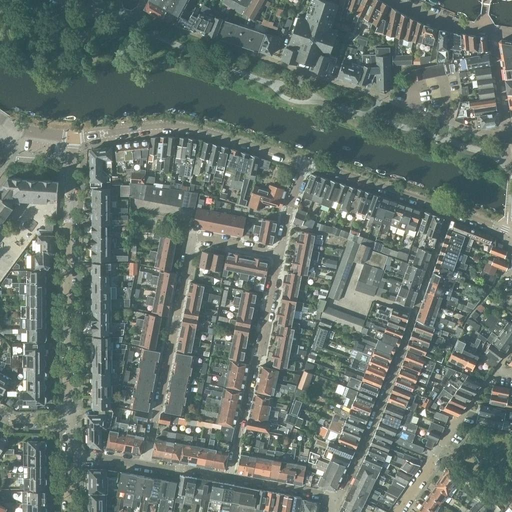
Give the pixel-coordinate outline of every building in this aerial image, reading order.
[(170,12),(149,0),(148,0),(144,9),(148,11),(149,14),(153,16),(155,16),(162,20),(166,21),(170,12)] [(149,0),(170,12),(177,15),(177,16),(187,21),(191,15),(193,12),(199,0),(149,0)] [(242,16),(243,14),(247,7),(250,0),(223,0),(222,3),(227,6),(230,8),(237,12),(242,16)] [(251,18),(255,21),(256,20),(264,5),(268,7),(271,0),(270,0),(250,0),(247,7),(243,14),(247,16),(251,18)] [(311,70),(331,76),(338,57),(329,55),(337,30),(331,28),(332,27),(333,22),(339,6),(339,5),(322,0),(311,0),(304,20),(298,18),(289,44),(294,45),(292,49),(287,48),(282,60),(296,64),(297,60),(313,65),(311,70)] [(350,0),(340,0),(339,5),(339,6),(344,8),(341,17),(344,18),(347,9),(350,0)] [(350,0),(347,9),(344,18),(348,20),(351,11),(357,13),(360,0),(350,0)] [(372,0),(360,0),(357,13),(356,14),(365,19),(372,0)] [(373,24),(381,2),(378,0),(372,0),(365,19),(373,24)] [(390,7),(381,2),(373,24),(383,30),(385,22),(386,20),(384,19),(388,13),(390,7)] [(206,16),(210,9),(204,5),(198,14),(191,29),(199,32),(206,16)] [(399,13),(394,9),(392,8),(386,20),(385,22),(387,23),(384,35),(395,37),(399,13)] [(206,16),(199,32),(208,35),(216,17),(215,17),(217,12),(210,9),(206,16)] [(187,21),(177,16),(173,23),(177,25),(191,29),(198,14),(193,12),(191,15),(187,21)] [(408,18),(399,13),(395,37),(404,39),(408,18)] [(241,46),(248,48),(254,30),(247,28),(251,18),(247,16),(245,20),(243,27),(237,45),(241,46)] [(216,17),(208,35),(216,38),(222,20),(221,19),(216,17)] [(416,21),(408,18),(404,39),(412,41),(416,21)] [(262,23),(261,25),(272,28),(273,25),(274,23),(271,22),(268,23),(267,23),(266,20),(263,19),(263,22),(262,23)] [(227,41),(230,32),(233,23),(227,21),(224,20),(222,20),(216,38),(220,39),(227,41)] [(412,42),(421,44),(423,44),(426,35),(422,34),(423,25),(416,21),(412,41),(411,42),(412,42)] [(237,45),(243,27),(233,23),(230,32),(227,41),(237,45)] [(421,44),(420,51),(425,51),(425,47),(428,46),(433,47),(437,30),(424,25),(423,25),(422,34),(426,35),(423,44),(421,44)] [(254,30),(248,48),(254,50),(254,51),(258,52),(265,34),(254,30)] [(448,32),(440,31),(437,53),(437,63),(443,62),(448,61),(448,32)] [(271,33),(267,32),(260,51),(265,53),(266,55),(269,56),(271,54),(272,55),(275,45),(276,45),(278,41),(277,40),(279,37),(270,34),(271,33)] [(460,34),(448,32),(448,61),(443,62),(444,66),(449,65),(452,64),(452,61),(461,59),(461,49),(460,34)] [(461,49),(470,50),(469,35),(460,34),(461,49)] [(476,50),(478,50),(477,36),(469,35),(470,50),(476,50)] [(478,50),(476,50),(476,56),(488,53),(486,39),(484,37),(477,36),(478,50)] [(511,42),(501,40),(499,42),(503,67),(511,67),(511,42)] [(377,90),(381,90),(381,93),(387,93),(387,90),(391,90),(390,66),(390,47),(376,48),(376,54),(370,54),(370,73),(371,73),(376,73),(377,90)] [(451,73),(490,65),(488,53),(476,56),(462,59),(462,62),(452,64),(449,65),(451,73)] [(363,62),(361,66),(362,66),(358,82),(366,85),(370,73),(370,54),(363,55),(363,62)] [(351,69),(353,64),(343,60),(338,77),(339,78),(339,79),(342,80),(343,79),(347,81),(349,75),(348,74),(350,68),(351,69)] [(444,66),(443,62),(437,63),(437,65),(411,70),(414,81),(425,79),(447,75),(446,73),(444,66)] [(361,66),(353,64),(351,69),(350,68),(348,74),(349,75),(347,81),(352,82),(352,83),(355,84),(356,83),(357,84),(358,82),(362,66),(361,66)] [(475,70),(477,80),(492,77),(490,68),(475,70)] [(477,80),(478,89),(493,87),(492,77),(477,80)] [(493,87),(478,89),(480,99),(495,97),(493,87)] [(496,105),(495,98),(470,102),(460,103),(456,118),(463,118),(467,117),(466,110),(473,109),(474,109),(496,105)] [(474,109),(474,116),(497,113),(496,105),(474,109)] [(498,116),(497,113),(470,117),(472,128),(475,129),(484,127),(486,129),(490,128),(491,126),(497,125),(499,123),(499,117),(498,116)] [(153,155),(157,155),(160,137),(151,138),(148,162),(153,162),(153,155)] [(160,171),(162,157),(162,155),(166,155),(168,137),(160,137),(157,155),(156,170),(160,171)] [(166,155),(165,164),(169,164),(170,157),(171,157),(171,155),(175,155),(177,138),(168,137),(166,155)] [(187,138),(179,138),(176,164),(180,164),(179,176),(183,176),(187,138)] [(187,138),(183,176),(190,177),(191,171),(184,170),(185,165),(189,165),(190,158),(194,159),(197,140),(187,138)] [(150,140),(140,141),(140,161),(141,161),(140,162),(143,163),(143,161),(147,162),(150,140)] [(140,161),(140,141),(132,142),(132,156),(134,163),(137,163),(137,161),(140,161)] [(132,142),(123,143),(123,156),(125,165),(126,173),(130,173),(129,169),(128,169),(128,165),(134,164),(134,163),(132,156),(132,142)] [(208,166),(212,144),(204,142),(200,158),(197,157),(193,176),(199,177),(202,164),(208,166)] [(123,143),(115,144),(116,160),(116,166),(125,165),(123,156),(123,143)] [(221,147),(212,144),(208,166),(204,181),(209,182),(211,169),(216,170),(221,147)] [(221,147),(216,170),(224,171),(225,167),(229,149),(221,147)] [(91,160),(102,160),(106,160),(107,172),(109,175),(112,175),(111,148),(92,150),(91,152),(91,160)] [(235,174),(236,170),(240,152),(231,149),(225,176),(227,176),(228,173),(231,174),(229,179),(232,180),(230,187),(242,189),(243,183),(234,181),(235,174)] [(236,170),(246,173),(250,155),(240,152),(236,170)] [(250,155),(246,173),(243,183),(242,189),(241,197),(240,197),(239,203),(243,204),(246,204),(245,202),(244,202),(245,198),(244,197),(245,190),(247,190),(250,179),(255,181),(258,167),(260,158),(250,155)] [(267,161),(260,158),(258,167),(265,169),(267,161)] [(102,160),(91,160),(91,187),(111,187),(110,183),(102,183),(102,160)] [(131,183),(144,184),(145,174),(132,173),(132,176),(131,183)] [(302,198),(312,201),(320,177),(311,174),(303,195),(302,198)] [(321,204),(323,199),(324,197),(330,180),(320,177),(312,201),(314,201),(321,204)] [(0,226),(14,208),(12,207),(13,203),(20,204),(19,205),(57,207),(59,182),(51,181),(43,180),(43,181),(21,180),(21,179),(13,179),(8,179),(0,189),(0,226)] [(333,200),(334,199),(340,183),(330,180),(324,197),(329,199),(328,203),(327,205),(331,206),(332,204),(333,200)] [(130,198),(136,199),(139,184),(130,183),(130,198)] [(341,207),(343,202),(349,186),(340,183),(334,199),(333,200),(338,202),(335,211),(339,213),(340,209),(341,207)] [(136,199),(143,200),(146,185),(139,184),(136,199)] [(152,186),(146,185),(143,200),(149,201),(152,186)] [(121,186),(121,196),(130,196),(130,186),(121,186)] [(152,186),(149,201),(156,203),(158,189),(154,188),(154,186),(152,186)] [(283,200),(285,192),(283,191),(283,190),(270,186),(269,191),(254,187),(247,207),(260,211),(264,212),(266,203),(281,208),(283,200)] [(348,212),(357,189),(349,186),(343,202),(340,210),(348,212)] [(110,201),(117,201),(117,196),(110,196),(110,189),(93,189),(93,190),(92,191),(92,195),(93,196),(93,201),(110,201)] [(165,189),(158,189),(156,203),(162,204),(165,189)] [(162,204),(169,205),(172,189),(170,189),(170,190),(165,189),(162,204)] [(172,189),(169,205),(175,206),(178,190),(172,189)] [(357,213),(364,191),(357,189),(349,211),(356,214),(357,213)] [(185,191),(178,190),(175,206),(181,207),(185,191)] [(188,209),(191,193),(185,191),(181,207),(188,209)] [(368,209),(372,194),(364,191),(356,214),(355,217),(364,219),(365,217),(368,209)] [(188,209),(194,210),(198,194),(191,193),(188,209)] [(366,218),(370,219),(369,222),(368,226),(372,227),(373,224),(373,223),(377,212),(382,197),(374,194),(369,209),(366,218)] [(380,225),(381,224),(384,215),(385,215),(390,200),(382,197),(377,212),(373,223),(377,224),(380,225)] [(398,203),(390,200),(385,215),(384,215),(381,224),(386,225),(384,231),(387,232),(390,225),(392,218),(398,203)] [(110,213),(117,213),(127,214),(126,209),(110,209),(110,201),(93,201),(93,202),(92,203),(92,207),(93,208),(93,213),(110,213)] [(397,228),(405,205),(398,203),(392,218),(390,225),(397,228)] [(405,205),(397,228),(405,231),(404,233),(405,234),(413,208),(405,205)] [(193,227),(209,231),(212,211),(197,208),(193,227)] [(415,229),(422,211),(413,208),(405,234),(407,234),(414,237),(416,232),(414,231),(415,229)] [(209,231),(226,234),(230,215),(212,211),(209,231)] [(306,215),(297,212),(293,222),(302,226),(306,215)] [(423,244),(424,240),(433,215),(424,212),(416,236),(421,237),(419,243),(423,244)] [(110,213),(93,213),(93,214),(92,216),(92,219),(93,220),(93,225),(110,225),(117,225),(128,225),(128,216),(122,216),(122,221),(110,221),(110,213)] [(230,215),(226,234),(242,237),(246,218),(230,215)] [(424,240),(423,244),(431,247),(430,250),(432,251),(443,219),(433,215),(424,240)] [(315,222),(305,218),(302,226),(312,229),(315,222)] [(254,229),(275,233),(277,222),(263,219),(261,227),(252,225),(251,229),(254,229)] [(470,237),(492,246),(496,247),(496,239),(493,237),(451,221),(448,229),(467,236),(470,237)] [(93,233),(93,237),(110,237),(121,237),(121,232),(110,232),(110,225),(93,225),(93,226),(92,226),(92,233),(93,233)] [(324,226),(323,231),(331,234),(333,228),(324,226)] [(334,228),(332,234),(339,236),(341,231),(334,228)] [(275,233),(254,229),(253,233),(260,235),(258,242),(272,245),(275,233)] [(448,229),(445,238),(467,247),(469,243),(470,237),(448,229)] [(42,236),(38,236),(38,243),(43,243),(43,255),(43,256),(50,256),(52,256),(52,255),(54,253),(54,248),(56,246),(56,243),(54,241),(54,236),(53,236),(53,231),(45,230),(42,230),(42,236)] [(307,241),(314,243),(314,239),(322,240),(323,236),(301,231),(300,237),(298,236),(296,244),(303,245),(303,243),(307,244),(307,241)] [(160,240),(159,246),(174,249),(177,238),(154,234),(153,238),(160,240)] [(93,245),(93,249),(110,249),(117,249),(117,244),(110,244),(110,237),(93,237),(93,238),(92,238),(92,245),(93,245)] [(365,243),(367,239),(359,237),(359,238),(357,242),(360,243),(365,245),(370,247),(371,245),(365,243)] [(445,238),(442,246),(459,253),(461,249),(469,252),(470,248),(467,247),(445,238)] [(349,239),(346,247),(355,251),(357,251),(360,244),(360,243),(357,242),(349,239)] [(297,252),(318,256),(319,252),(312,251),(314,243),(307,241),(307,244),(303,243),(303,245),(296,244),(296,247),(298,247),(297,252)] [(383,245),(375,242),(374,246),(373,248),(373,249),(381,252),(383,247),(383,245)] [(357,252),(354,261),(358,263),(359,263),(360,260),(361,261),(365,262),(367,255),(370,247),(360,244),(357,251),(357,252)] [(151,251),(150,255),(172,260),(174,249),(159,246),(157,252),(151,251)] [(417,252),(415,257),(429,261),(432,252),(413,246),(412,250),(417,252)] [(442,246),(439,255),(465,264),(467,260),(458,257),(459,253),(442,246)] [(507,252),(496,247),(492,246),(490,253),(505,259),(507,252)] [(346,247),(344,252),(353,255),(355,251),(346,247)] [(110,249),(93,249),(93,250),(92,250),(92,257),(93,257),(93,261),(128,261),(128,256),(116,256),(113,256),(110,253),(110,251),(110,249)] [(371,251),(366,265),(383,270),(386,262),(387,257),(371,251)] [(199,267),(210,269),(213,254),(202,252),(199,267)] [(234,272),(238,255),(227,252),(223,276),(227,277),(228,270),(234,272)] [(318,261),(318,256),(297,252),(296,257),(294,257),(293,260),(299,261),(299,263),(303,264),(303,266),(309,268),(310,259),(318,261)] [(344,252),(342,257),(353,261),(355,256),(353,255),(344,252)] [(398,253),(396,257),(406,261),(408,255),(398,252),(398,253)] [(213,254),(210,269),(221,271),(224,256),(213,254)] [(43,256),(43,255),(32,255),(32,269),(48,269),(50,266),(50,256),(43,256)] [(172,260),(150,255),(149,259),(156,261),(155,267),(170,270),(172,260)] [(243,280),(248,257),(238,255),(234,272),(240,273),(239,280),(243,280)] [(439,255),(436,263),(453,269),(455,266),(466,269),(467,265),(465,264),(439,255)] [(255,276),(259,259),(248,257),(243,280),(248,281),(249,275),(255,276)] [(342,257),(341,262),(351,266),(353,261),(342,257)] [(408,264),(426,270),(429,261),(415,257),(414,261),(409,259),(408,264)] [(493,261),(487,259),(486,263),(506,271),(509,264),(494,258),(493,261)] [(266,278),(269,261),(259,259),(255,276),(266,278)] [(299,261),(293,260),(292,267),(294,268),(293,273),(309,276),(315,277),(315,273),(308,271),(309,268),(303,266),(303,264),(299,263),(299,261)] [(402,261),(399,269),(423,277),(426,270),(408,264),(402,261)] [(341,262),(339,267),(349,271),(351,266),(341,262)] [(93,275),(111,275),(111,268),(119,268),(119,263),(93,263),(93,268),(92,270),(92,273),(93,275)] [(453,269),(436,263),(433,272),(463,283),(464,278),(460,276),(461,272),(453,269)] [(366,265),(364,264),(362,271),(371,274),(368,284),(373,285),(377,287),(383,270),(366,265)] [(497,268),(490,265),(487,273),(494,275),(497,268)] [(339,267),(337,272),(347,276),(349,271),(339,267)] [(404,276),(403,279),(420,285),(423,277),(399,269),(398,274),(399,274),(404,276)] [(151,279),(174,284),(176,273),(160,270),(159,277),(152,275),(152,274),(139,271),(138,277),(142,278),(151,279)] [(27,271),(27,283),(44,283),(46,282),(46,276),(44,275),(44,271),(27,271)] [(371,274),(362,271),(360,276),(369,279),(371,274)] [(494,282),(496,277),(482,271),(479,277),(493,282),(495,283),(494,282)] [(284,277),(283,284),(289,285),(290,283),(294,284),(294,282),(300,283),(301,279),(308,280),(309,276),(293,273),(288,272),(287,277),(284,277)] [(337,272),(335,277),(346,281),(347,276),(337,272)] [(455,281),(433,273),(429,283),(452,291),(453,289),(454,285),(455,281)] [(123,280),(123,275),(111,275),(93,275),(93,280),(92,282),(92,285),(93,286),(93,287),(111,287),(111,280),(123,280)] [(369,279),(360,276),(358,280),(363,282),(368,284),(369,279)] [(335,277),(333,282),(344,286),(346,281),(335,277)] [(388,283),(392,284),(418,292),(420,285),(403,279),(402,283),(397,281),(389,278),(388,283)] [(157,285),(156,291),(172,295),(174,284),(151,279),(150,284),(157,285)] [(363,282),(358,280),(355,290),(360,292),(363,282)] [(190,282),(188,294),(218,300),(220,300),(222,288),(215,287),(214,295),(203,293),(204,285),(190,282)] [(283,292),(283,293),(298,295),(305,297),(306,292),(299,291),(300,283),(294,282),(294,284),(290,283),(289,285),(283,284),(282,287),(285,288),(284,292),(283,292)] [(333,282),(332,287),(342,291),(344,286),(333,282)] [(368,284),(363,282),(360,292),(365,293),(368,284)] [(12,283),(12,288),(18,288),(27,287),(27,295),(45,294),(46,293),(46,287),(44,286),(44,283),(27,283),(18,283),(12,283)] [(429,283),(426,292),(449,300),(449,298),(443,296),(444,292),(451,294),(452,291),(429,283)] [(482,283),(480,289),(487,291),(492,286),(482,283)] [(373,285),(368,284),(365,293),(369,295),(373,285)] [(399,290),(398,294),(415,300),(418,292),(392,284),(390,287),(399,290)] [(377,287),(373,285),(369,295),(374,297),(377,287)] [(111,287),(93,287),(93,292),(92,294),(92,297),(93,299),(111,299),(116,299),(116,287),(111,287)] [(332,287),(330,292),(340,296),(342,291),(332,287)] [(386,290),(383,289),(379,288),(376,295),(383,297),(386,290)] [(487,291),(480,289),(473,298),(480,300),(485,294),(487,291)] [(235,297),(234,301),(254,305),(257,293),(242,290),(241,298),(235,297)] [(147,296),(147,300),(170,305),(172,295),(156,291),(155,298),(147,296)] [(330,292),(328,297),(339,301),(340,296),(330,292)] [(426,292),(423,302),(446,309),(446,307),(440,305),(441,301),(448,303),(447,304),(459,308),(459,309),(470,313),(473,309),(466,306),(449,300),(426,292)] [(281,304),(303,308),(304,303),(296,302),(298,295),(283,293),(281,304)] [(45,294),(27,295),(18,295),(18,297),(18,300),(27,301),(27,306),(45,306),(46,305),(46,299),(45,298),(45,294)] [(188,294),(186,305),(200,308),(201,301),(217,304),(218,300),(188,294)] [(415,300),(398,294),(397,298),(390,295),(389,299),(412,308),(415,300)] [(111,311),(111,299),(93,299),(93,304),(92,306),(92,309),(93,310),(93,311),(111,311)] [(170,305),(147,300),(146,305),(153,306),(152,313),(167,316),(170,305)] [(239,306),(238,314),(252,316),(254,305),(234,301),(233,305),(239,306)] [(423,302),(420,311),(442,318),(443,317),(436,314),(437,311),(452,317),(454,312),(446,309),(423,302)] [(303,308),(281,304),(282,304),(281,309),(278,308),(277,311),(284,313),(283,315),(288,316),(287,318),(293,319),(295,311),(302,312),(303,308)] [(186,305),(184,316),(204,320),(205,316),(199,315),(200,308),(186,305)] [(27,318),(45,318),(46,317),(46,311),(45,310),(45,306),(27,306),(27,318)] [(330,308),(325,306),(321,318),(326,320),(330,308)] [(335,310),(330,308),(326,320),(331,321),(335,310)] [(384,311),(383,315),(407,323),(410,315),(393,309),(391,314),(384,311)] [(339,312),(335,310),(331,321),(335,323),(339,312)] [(111,323),(111,311),(93,311),(93,315),(92,315),(92,323),(111,323)] [(129,322),(133,323),(159,327),(161,317),(146,314),(144,320),(135,318),(136,312),(132,311),(129,322)] [(278,325),(281,325),(299,329),(302,329),(313,331),(315,326),(300,323),(300,324),(292,323),(293,319),(287,318),(288,316),(283,315),(284,313),(277,311),(276,319),(279,319),(278,325)] [(416,321),(439,329),(439,327),(432,324),(434,320),(454,327),(455,323),(442,319),(442,318),(420,311),(416,321)] [(344,313),(339,312),(335,323),(340,325),(344,313)] [(349,315),(344,313),(340,325),(345,327),(349,315)] [(252,316),(238,314),(236,321),(230,319),(229,323),(250,327),(252,316)] [(354,317),(349,315),(345,327),(350,329),(354,317)] [(389,321),(387,325),(404,331),(407,323),(383,315),(382,318),(389,321)] [(184,316),(181,328),(196,330),(197,323),(203,325),(204,320),(184,316)] [(359,319),(354,317),(350,329),(355,330),(359,319)] [(490,320),(503,330),(511,336),(511,324),(508,322),(506,326),(493,317),(490,320)] [(45,318),(27,318),(15,318),(15,322),(21,322),(21,329),(27,329),(45,329),(46,328),(46,323),(45,322),(45,318)] [(365,321),(359,319),(355,330),(360,332),(362,329),(365,321)] [(510,346),(511,343),(511,336),(503,330),(490,320),(487,324),(488,326),(490,328),(488,330),(492,333),(498,337),(510,346)] [(416,321),(413,331),(442,341),(444,338),(440,337),(433,334),(434,332),(440,334),(441,335),(447,337),(448,333),(442,331),(416,321)] [(111,323),(92,323),(92,331),(93,331),(93,335),(123,335),(124,330),(111,330),(111,323)] [(143,329),(141,335),(157,338),(159,327),(133,323),(132,327),(143,329)] [(235,328),(233,336),(248,339),(250,327),(229,323),(229,327),(235,328)] [(277,330),(276,337),(282,338),(282,336),(286,337),(287,335),(293,336),(294,332),(301,334),(302,329),(299,329),(281,325),(280,330),(277,330)] [(401,339),(404,331),(387,325),(386,329),(374,325),(372,329),(377,331),(401,339)] [(181,328),(179,339),(200,343),(208,344),(208,340),(194,338),(196,330),(181,328)] [(45,329),(27,329),(27,341),(45,341),(46,340),(46,334),(45,333),(45,329)] [(398,348),(401,339),(377,331),(377,332),(379,333),(378,334),(383,336),(381,341),(396,347),(398,348)] [(436,350),(437,348),(430,345),(431,341),(441,345),(442,341),(413,331),(410,340),(436,350)] [(505,353),(510,346),(498,337),(492,333),(487,340),(493,344),(505,353)] [(476,340),(464,368),(472,371),(480,353),(479,352),(477,356),(474,355),(476,349),(476,350),(480,340),(485,342),(487,340),(480,334),(476,340)] [(157,338),(141,335),(140,341),(133,340),(132,344),(155,349),(157,338)] [(278,341),(277,346),(298,350),(306,352),(307,348),(299,346),(292,344),(293,336),(287,335),(286,337),(282,336),(282,338),(276,337),(275,340),(278,341)] [(226,342),(225,346),(246,350),(248,339),(233,336),(232,343),(226,342)] [(94,349),(110,349),(110,342),(117,342),(117,337),(93,337),(94,342),(92,344),(92,347),(94,349)] [(456,364),(464,368),(476,340),(469,337),(466,343),(456,364)] [(200,343),(179,339),(177,350),(191,353),(193,345),(199,347),(200,343)] [(393,355),(396,347),(381,341),(378,340),(375,348),(393,355)] [(436,350),(410,340),(406,349),(442,363),(443,358),(438,356),(437,358),(427,354),(428,351),(435,353),(436,350)] [(448,360),(456,364),(466,343),(458,340),(448,360)] [(23,343),(24,356),(44,355),(45,355),(46,354),(46,349),(45,348),(43,348),(43,343),(23,343)] [(486,354),(483,357),(489,360),(491,357),(498,363),(505,353),(491,343),(484,353),(486,354)] [(246,350),(225,346),(224,350),(231,351),(229,359),(243,361),(246,350)] [(273,351),(273,354),(278,355),(278,357),(282,358),(282,360),(288,361),(290,353),(297,354),(298,350),(277,346),(276,351),(273,351)] [(140,358),(149,360),(159,362),(160,352),(142,348),(140,358)] [(375,348),(372,356),(390,364),(393,355),(375,348)] [(94,361),(110,361),(110,354),(125,354),(125,350),(119,349),(110,349),(94,349),(94,354),(92,356),(92,359),(94,361)] [(356,351),(353,359),(354,359),(386,372),(390,364),(372,356),(372,357),(356,351)] [(194,360),(195,356),(177,352),(175,362),(184,364),(193,365),(194,360)] [(404,360),(432,371),(435,363),(407,352),(404,360)] [(278,355),(273,354),(271,361),(274,362),(273,367),(294,371),(295,367),(287,365),(288,361),(282,360),(282,358),(278,357),(278,355)] [(44,355),(24,356),(24,367),(44,367),(44,366),(45,367),(46,365),(46,361),(45,360),(44,360),(44,355)] [(0,375),(1,374),(6,364),(11,364),(11,357),(7,357),(6,363),(3,362),(0,366),(0,375)] [(140,358),(138,368),(157,372),(159,362),(149,360),(140,358)] [(351,367),(365,373),(383,380),(386,372),(354,359),(351,367)] [(429,380),(432,371),(404,360),(401,369),(429,380)] [(110,361),(94,361),(94,366),(92,368),(92,371),(94,372),(94,373),(110,373),(110,366),(122,366),(123,361),(110,361)] [(220,363),(219,367),(247,374),(249,365),(230,361),(229,366),(220,363)] [(193,365),(184,364),(175,362),(173,372),(191,376),(192,371),(193,365)] [(226,377),(226,378),(245,382),(247,374),(219,367),(215,367),(210,365),(209,370),(218,372),(218,371),(222,372),(221,376),(226,377)] [(261,366),(259,375),(277,379),(290,382),(291,378),(278,375),(279,371),(261,366)] [(44,367),(24,367),(24,379),(44,379),(44,378),(45,378),(46,377),(46,373),(45,372),(44,372),(44,367)] [(136,378),(145,380),(155,382),(157,372),(138,368),(136,378)] [(449,368),(445,377),(448,379),(451,374),(454,370),(449,368)] [(429,380),(401,369),(398,377),(425,388),(429,380)] [(311,374),(304,371),(301,379),(308,382),(311,374)] [(190,380),(191,376),(173,372),(171,382),(180,384),(189,386),(190,380)] [(110,373),(94,373),(94,378),(92,379),(92,383),(94,385),(110,385),(110,378),(117,378),(117,376),(120,376),(121,373),(110,373)] [(365,373),(362,381),(380,388),(383,380),(365,373)] [(484,382),(462,373),(458,380),(463,383),(479,389),(484,382)] [(1,374),(0,375),(0,392),(3,394),(11,379),(1,374)] [(245,382),(226,378),(226,377),(221,376),(215,375),(214,379),(218,380),(217,385),(243,391),(245,382)] [(259,375),(257,383),(286,390),(294,392),(295,388),(285,385),(276,383),(277,379),(259,375)] [(380,388),(362,381),(350,377),(347,385),(377,397),(380,388)] [(425,388),(398,377),(394,385),(422,396),(425,388)] [(136,378),(134,388),(153,392),(155,382),(145,380),(136,378)] [(458,390),(474,396),(479,389),(463,383),(458,380),(457,378),(454,382),(450,379),(448,382),(452,385),(458,390)] [(24,379),(24,391),(44,391),(44,390),(45,390),(46,389),(46,384),(45,383),(44,383),(44,379),(24,379)] [(308,382),(301,379),(297,388),(302,390),(305,391),(308,382)] [(189,386),(180,384),(171,382),(169,392),(187,396),(188,391),(189,386)] [(455,393),(453,396),(469,403),(474,396),(458,390),(452,385),(448,382),(445,385),(446,386),(455,393)] [(286,390),(257,383),(255,392),(273,396),(274,391),(285,394),(286,390)] [(110,385),(94,385),(94,390),(92,391),(92,395),(94,397),(110,397),(110,390),(119,390),(119,385),(110,385)] [(417,397),(418,395),(394,385),(391,393),(416,403),(417,401),(415,400),(416,398),(410,396),(411,394),(417,397)] [(493,386),(491,394),(508,398),(511,399),(511,389),(493,386)] [(372,408),(376,399),(346,387),(343,396),(347,398),(372,408)] [(132,398),(141,400),(151,402),(153,392),(134,388),(132,398)] [(209,394),(222,397),(240,401),(242,392),(224,388),(223,393),(210,390),(209,394)] [(453,396),(448,393),(445,390),(443,389),(437,398),(439,399),(439,400),(442,396),(444,397),(445,396),(447,397),(451,399),(448,403),(464,410),(469,403),(453,396)] [(45,396),(44,396),(44,391),(24,391),(19,391),(19,409),(38,409),(37,404),(44,404),(44,403),(45,403),(46,402),(46,397),(45,396)] [(186,400),(187,396),(169,392),(167,402),(176,404),(185,406),(186,400)] [(416,403),(391,393),(388,402),(414,412),(418,404),(416,403)] [(252,402),(271,406),(280,408),(281,404),(272,402),(273,398),(254,394),(252,402)] [(508,398),(491,394),(489,403),(511,407),(511,399),(508,398)] [(110,397),(94,397),(94,402),(92,403),(92,407),(94,408),(94,409),(110,409),(110,401),(112,401),(112,397),(110,397)] [(202,401),(206,402),(220,405),(239,410),(240,401),(222,397),(221,401),(203,397),(202,401)] [(305,400),(299,398),(295,397),(292,406),(302,409),(305,400)] [(432,401),(430,400),(425,397),(421,406),(426,408),(428,409),(432,401)] [(130,408),(149,411),(151,402),(141,400),(132,398),(130,408)] [(347,398),(344,406),(369,416),(372,408),(347,398)] [(185,406),(176,404),(167,402),(165,412),(183,416),(184,411),(185,406)] [(218,414),(237,418),(239,410),(220,405),(211,403),(206,402),(206,406),(219,409),(218,413),(218,414)] [(271,406),(252,402),(250,411),(278,416),(280,417),(285,417),(287,412),(281,410),(280,413),(279,412),(270,410),(271,406)] [(448,403),(446,403),(445,404),(447,405),(445,408),(441,406),(439,409),(458,417),(464,410),(448,403)] [(387,404),(383,413),(412,424),(413,424),(414,422),(409,420),(410,418),(403,416),(404,411),(387,404)] [(478,414),(494,418),(504,420),(506,411),(505,411),(480,405),(478,414)] [(302,409),(292,406),(289,414),(299,418),(302,409)] [(344,406),(340,414),(366,424),(369,416),(344,406)] [(237,418),(218,414),(218,413),(201,409),(200,413),(217,417),(216,422),(235,426),(237,418)] [(88,415),(88,427),(101,427),(101,428),(106,427),(106,420),(112,420),(114,411),(98,411),(98,415),(88,415)] [(280,417),(278,416),(250,411),(249,419),(267,423),(268,418),(279,421),(280,417)] [(362,433),(366,424),(340,414),(333,411),(331,416),(346,422),(344,426),(362,433)] [(135,418),(147,421),(148,414),(136,412),(135,418)] [(449,417),(436,412),(433,418),(446,423),(449,417)] [(383,413),(380,421),(404,430),(406,426),(409,427),(417,430),(418,426),(417,426),(412,424),(383,413)] [(160,414),(159,423),(169,425),(171,417),(160,414)] [(502,430),(504,420),(494,418),(478,414),(476,424),(492,427),(502,430)] [(123,452),(132,454),(135,435),(131,434),(133,420),(129,419),(127,433),(123,452)] [(249,419),(247,428),(269,433),(270,428),(278,430),(279,425),(267,423),(249,419)] [(106,449),(115,451),(118,432),(114,431),(116,422),(112,421),(108,440),(106,449)] [(380,421),(377,429),(400,439),(401,436),(398,435),(398,434),(404,437),(406,439),(412,442),(415,435),(404,430),(380,421)] [(135,435),(132,454),(140,456),(144,437),(139,436),(141,423),(137,422),(135,435)] [(283,422),(281,426),(291,430),(293,426),(292,425),(283,422)] [(441,436),(444,429),(445,427),(432,422),(428,430),(433,432),(440,435),(441,436)] [(115,451),(123,452),(127,433),(122,433),(124,424),(120,423),(118,432),(115,451)] [(359,441),(362,433),(344,426),(343,430),(337,428),(335,432),(341,434),(359,441)] [(91,446),(106,449),(108,440),(101,440),(101,428),(101,427),(88,427),(88,444),(91,446)] [(322,427),(319,436),(355,450),(359,441),(341,434),(328,429),(322,427)] [(377,429),(373,438),(391,445),(392,442),(422,454),(424,448),(400,439),(377,429)] [(438,441),(440,435),(433,432),(428,430),(425,439),(428,440),(435,442),(434,443),(435,443),(436,441),(438,441)] [(152,458),(163,460),(168,432),(164,431),(162,440),(156,439),(152,458)] [(233,434),(221,431),(220,437),(224,438),(223,442),(231,443),(233,434)] [(172,433),(168,432),(163,460),(171,461),(175,443),(176,434),(172,433)] [(253,476),(261,478),(265,458),(266,450),(263,449),(266,434),(261,433),(260,440),(261,440),(253,476)] [(176,434),(175,443),(171,461),(179,463),(183,444),(185,435),(180,434),(176,434)] [(185,435),(183,444),(179,463),(188,464),(191,446),(193,437),(189,436),(185,435)] [(315,444),(334,451),(351,458),(355,450),(319,436),(318,436),(317,439),(315,444)] [(188,464),(196,466),(200,447),(195,446),(197,437),(193,437),(191,446),(188,464)] [(196,466),(205,467),(208,449),(204,448),(205,439),(201,438),(200,447),(196,466)] [(373,438),(370,446),(395,456),(419,466),(420,466),(422,461),(403,454),(389,449),(391,445),(373,438)] [(205,467),(213,469),(216,450),(212,450),(214,440),(210,440),(208,449),(205,467)] [(245,475),(253,476),(261,440),(260,440),(256,440),(253,456),(248,455),(245,475)] [(432,449),(434,443),(435,442),(428,440),(425,446),(432,449)] [(216,450),(213,469),(223,471),(225,469),(229,453),(224,452),(225,447),(222,447),(223,442),(218,441),(216,450)] [(27,454),(44,454),(44,449),(45,449),(46,448),(46,443),(45,442),(44,442),(24,442),(24,449),(3,449),(0,454),(27,454)] [(261,478),(269,480),(273,460),(276,445),(277,444),(272,443),(269,459),(265,458),(261,478)] [(286,483),(294,484),(297,465),(293,464),(297,444),(293,443),(292,451),(286,483)] [(318,455),(330,460),(347,467),(351,458),(334,451),(315,444),(313,448),(320,451),(318,455)] [(273,460),(269,480),(277,481),(281,462),(277,461),(280,446),(276,445),(273,460)] [(236,473),(245,475),(248,455),(244,455),(246,446),(243,446),(236,473)] [(370,446),(367,454),(384,462),(386,457),(407,466),(406,468),(416,472),(419,466),(395,456),(370,446)] [(297,465),(294,484),(302,486),(309,449),(304,448),(302,456),(299,455),(297,465)] [(277,481),(286,483),(292,451),(288,450),(285,462),(281,462),(277,481)] [(27,454),(24,454),(24,461),(24,466),(44,466),(44,462),(45,462),(46,460),(46,456),(45,455),(44,455),(44,454),(27,454)] [(363,463),(380,471),(405,484),(407,485),(411,477),(398,472),(397,474),(382,467),(384,462),(367,454),(363,463)] [(315,464),(326,468),(344,475),(347,467),(330,460),(328,464),(317,460),(315,464)] [(323,476),(340,484),(344,475),(326,468),(315,464),(309,461),(308,466),(325,472),(323,476)] [(363,463),(359,470),(402,491),(402,490),(405,484),(389,476),(380,471),(363,463)] [(44,466),(24,466),(24,478),(44,478),(44,473),(45,473),(47,472),(46,468),(45,466),(44,466)] [(448,467),(441,477),(454,485),(461,476),(448,467)] [(90,469),(90,481),(107,481),(107,482),(111,482),(111,478),(106,478),(106,477),(105,477),(105,470),(90,469)] [(340,484),(323,476),(307,470),(304,486),(334,492),(336,490),(340,484)] [(359,470),(356,477),(373,485),(375,482),(389,488),(388,489),(399,494),(402,491),(359,470)] [(121,473),(118,490),(117,494),(117,498),(114,511),(119,511),(121,498),(122,490),(126,491),(129,474),(121,473)] [(137,476),(129,474),(126,491),(130,492),(129,500),(133,501),(134,493),(137,476)] [(183,504),(188,477),(180,475),(175,502),(183,504)] [(142,494),(145,477),(137,476),(134,493),(133,501),(132,508),(135,508),(138,493),(142,494)] [(147,511),(153,479),(145,477),(142,494),(141,501),(145,501),(143,511),(147,511)] [(185,495),(183,504),(188,504),(192,505),(193,497),(197,479),(188,477),(185,495)] [(356,477),(352,484),(382,498),(383,495),(378,493),(371,489),(373,485),(356,477)] [(435,486),(435,487),(447,495),(448,495),(451,489),(468,501),(471,497),(454,485),(441,477),(435,486)] [(44,478),(24,478),(24,484),(20,484),(20,485),(11,485),(11,490),(44,490),(44,485),(45,485),(47,484),(47,479),(45,478),(44,478)] [(161,480),(153,479),(147,511),(146,511),(150,511),(152,504),(156,504),(158,497),(161,480)] [(200,505),(205,480),(197,479),(193,497),(190,511),(195,511),(197,504),(200,505)] [(163,511),(169,481),(161,480),(158,497),(161,498),(158,511),(163,511)] [(205,480),(200,505),(198,511),(202,511),(205,499),(210,500),(213,482),(205,480)] [(90,481),(90,494),(104,494),(112,494),(117,494),(118,490),(112,490),(107,490),(107,482),(107,481),(90,481)] [(172,507),(174,500),(177,483),(169,481),(163,511),(167,511),(168,506),(172,507)] [(213,482),(210,500),(208,510),(217,511),(219,501),(221,502),(225,484),(213,482)] [(468,485),(488,499),(490,495),(470,482),(468,485)] [(508,483),(499,491),(503,495),(506,492),(511,487),(508,483)] [(228,511),(229,511),(231,504),(234,485),(225,484),(221,502),(219,511),(228,511)] [(352,484),(349,492),(366,500),(368,496),(382,503),(382,504),(390,508),(393,504),(382,498),(352,484)] [(234,485),(231,504),(229,511),(237,511),(239,505),(242,487),(234,485)] [(245,511),(247,507),(250,489),(242,487),(239,505),(237,511),(245,511)] [(435,487),(429,496),(442,504),(448,495),(447,495),(435,487)] [(250,489),(247,507),(245,511),(254,511),(258,490),(250,489)] [(258,511),(259,509),(264,510),(267,492),(258,490),(254,511),(258,511)] [(45,492),(28,492),(28,504),(45,504),(45,503),(46,502),(46,497),(45,496),(45,492)] [(272,511),(276,493),(267,492),(264,510),(268,511),(272,511)] [(349,492),(346,499),(370,510),(373,511),(386,511),(376,507),(372,505),(372,507),(364,504),(366,500),(349,492)] [(280,511),(284,495),(276,493),(272,511),(280,511)] [(90,494),(90,511),(104,511),(104,502),(105,502),(105,496),(104,496),(104,494),(90,494)] [(289,511),(292,496),(284,495),(280,511),(289,511)] [(289,511),(298,511),(301,498),(292,496),(289,511)] [(423,505),(433,511),(436,511),(442,504),(429,496),(423,505)] [(346,499),(342,506),(355,511),(360,511),(361,511),(364,511),(369,511),(370,510),(346,499)] [(477,507),(479,508),(485,502),(482,499),(476,505),(477,507)] [(303,501),(300,511),(309,511),(311,502),(303,501)] [(311,502),(309,511),(318,511),(320,504),(311,502)]
